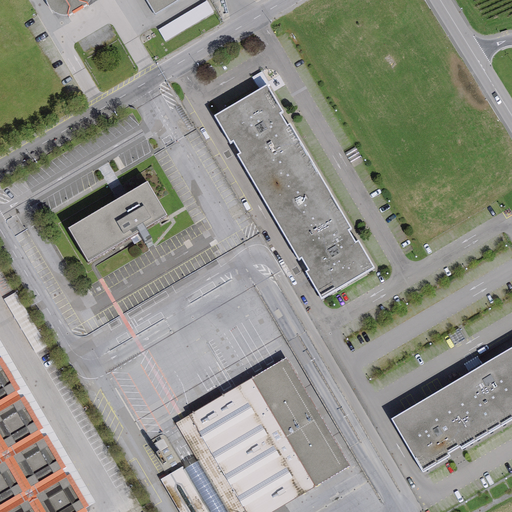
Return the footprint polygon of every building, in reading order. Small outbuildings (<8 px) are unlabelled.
[(46,0),(47,3),(49,9),(51,11),(54,13),(58,15),(61,16),(65,16),(69,17),(88,5),(90,1),(90,0),(46,0)] [(178,0),(146,0),(155,14),(178,0)] [(210,4),(159,28),(166,41),(216,17),(210,4)] [(268,87),(214,119),(320,302),(374,270),(268,87)] [(167,217),(147,184),(68,231),(88,264),(167,217)] [(511,350),(392,421),(422,474),(511,421),(511,350)] [(179,511),(272,511),(350,466),(286,358),(174,424),(195,460),(161,480),(179,511)] [(79,511),(88,507),(0,360),(0,511),(79,511)]
